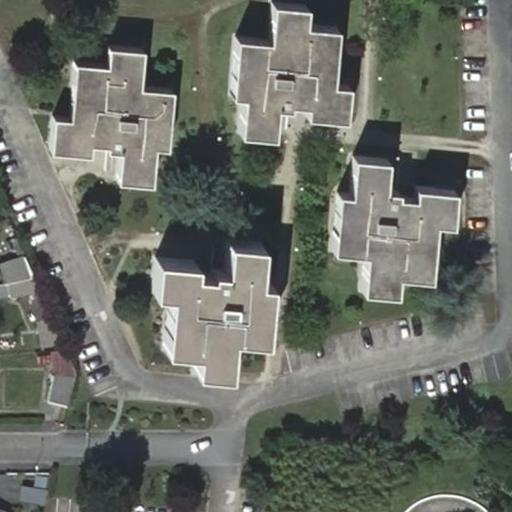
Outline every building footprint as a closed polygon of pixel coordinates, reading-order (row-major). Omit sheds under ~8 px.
[(320,84),(321,65),(322,46),(331,47),(332,29),(299,27),(301,7),(268,4),(266,43),(232,40),(231,59),(237,59),(234,97),(241,97),(238,134),(270,136),(273,106),(286,108),(286,105),(287,96),(305,97),(304,106),(303,114),(342,118),(343,85),(329,84),(320,84)] [(322,46),(321,65),(330,65),(331,47),(322,46)] [(390,96),(409,97),(410,48),(391,47),(390,96)] [(66,121),(50,119),(48,152),(86,155),(86,145),(87,138),(106,140),(106,147),(105,152),(118,153),(115,183),(149,186),(152,148),(158,148),(161,110),(168,111),(169,92),(137,89),(140,51),(107,48),(104,66),(71,64),(70,83),(77,84),(76,101),(74,121),(66,121)] [(415,69),(449,71),(450,56),(416,54),(415,69)] [(237,59),(231,59),(227,96),(234,97),(237,59)] [(330,65),(321,65),(320,84),(329,84),(330,65)] [(68,101),(76,101),(77,84),(70,83),(68,101)] [(286,105),(304,106),(305,97),(287,96),(286,105)] [(68,101),(66,121),(74,121),(76,101),(68,101)] [(161,110),(158,148),(165,149),(168,111),(161,110)] [(87,138),(86,145),(106,147),(106,140),(87,138)] [(422,257),(424,238),(425,220),(432,221),(448,223),(450,197),(431,195),(432,189),(413,187),(413,196),(412,203),(394,202),(394,194),(395,190),(382,188),(384,159),(350,156),(347,193),(343,192),(339,230),(331,229),(330,249),(364,252),(360,290),(393,293),(395,274),(427,277),(429,257),(422,257)] [(431,195),(450,197),(451,191),(432,189),(431,195)] [(335,192),(331,229),(339,230),(343,192),(335,192)] [(413,196),(394,194),(394,202),(412,203),(413,196)] [(425,220),(424,238),(431,239),(432,221),(425,220)] [(13,258),(21,255),(13,237),(5,240),(13,258)] [(431,239),(424,238),(422,257),(429,257),(431,239)] [(194,352),(193,371),(226,373),(229,337),(264,339),(265,319),(258,319),(261,280),(256,280),(258,244),(225,243),(223,271),(209,270),(209,275),(209,282),(191,280),(191,273),(192,263),(154,260),(151,292),(167,293),(178,294),(178,301),(174,300),(173,311),(171,330),(164,330),(162,349),(194,352)] [(6,285),(32,279),(21,255),(13,258),(0,263),(0,283),(1,286),(6,285)] [(209,275),(191,273),(191,280),(209,282),(209,275)] [(40,298),(32,279),(6,285),(10,302),(27,300),(40,298)] [(258,319),(265,319),(268,281),(261,280),(258,319)] [(166,311),(173,311),(174,300),(178,301),(178,294),(167,293),(166,311)] [(49,320),(40,298),(27,300),(39,325),(49,320)] [(166,311),(164,330),(171,330),(173,311),(166,311)] [(41,349),(59,342),(49,320),(39,325),(31,328),(41,349)] [(46,402),(65,407),(72,373),(62,350),(45,352),(53,374),(46,402)]
